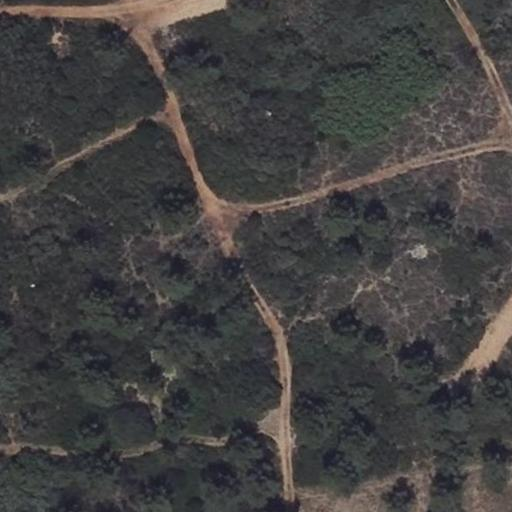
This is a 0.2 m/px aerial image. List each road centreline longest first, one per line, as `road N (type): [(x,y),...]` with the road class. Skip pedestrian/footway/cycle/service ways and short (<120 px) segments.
road 1 (track): [(136,3),(190,159),(276,338),(289,511)]
road 2 (track): [(511,142),(487,141),(215,217)]
road 3 (track): [(0,451),(97,456),(176,439),(282,439)]
road 4 (track): [(0,195),(109,136),(175,111)]
road 5 (track): [(150,0),(0,9)]
road 6 (track): [(447,0),(511,126)]
